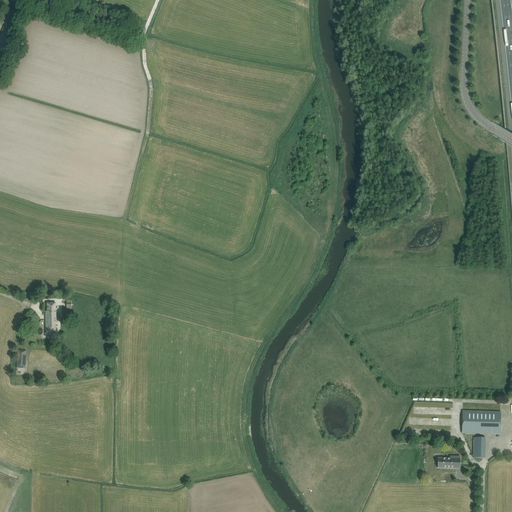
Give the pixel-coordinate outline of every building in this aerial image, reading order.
[(23,14),(10,10),(2,31),(15,35),(23,14)] [(56,334),(56,303),(47,303),(47,312),(45,312),(46,334),(56,334)] [(17,350),(17,367),(25,368),(26,353),(26,351),(23,350),(17,350)] [(500,434),(501,412),(463,411),(462,433),(500,434)] [(485,458),(485,438),(473,438),(473,457),(485,458)] [(450,458),(438,458),(437,468),(460,469),(460,457),(450,456),(450,458)]
